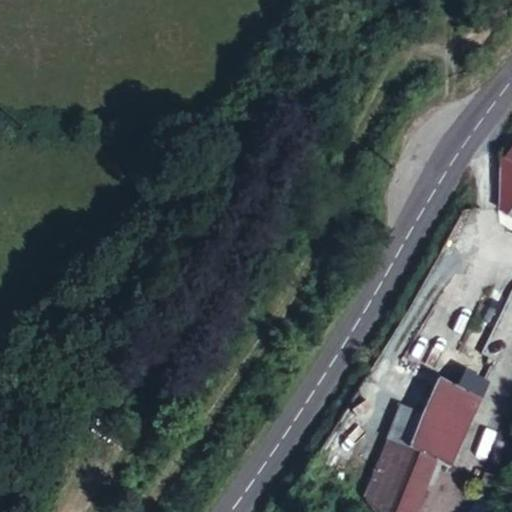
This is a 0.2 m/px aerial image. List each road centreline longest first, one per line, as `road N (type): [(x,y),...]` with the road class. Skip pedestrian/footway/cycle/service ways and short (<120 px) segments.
road 1 (track): [(443,62),(422,46),(400,63),(344,157),(310,251),(244,370),(140,511)]
road 2 (tertiary): [(226,511),(342,346),(462,143),(511,83)]
road 3 (track): [(462,143),(443,62),(456,0)]
